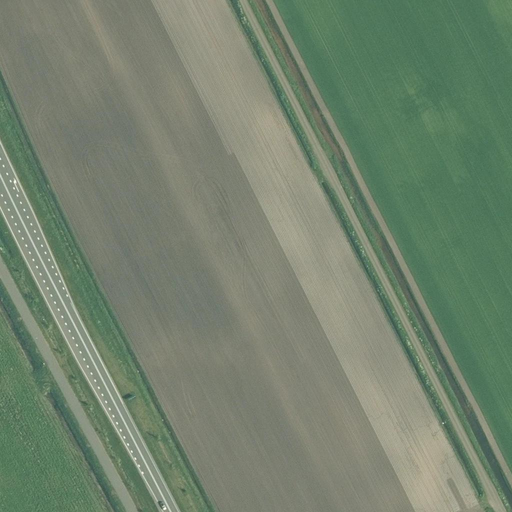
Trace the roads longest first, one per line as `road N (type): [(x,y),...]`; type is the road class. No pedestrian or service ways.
road 1 (unclassified): [(498,511),(241,0)]
road 2 (trunk): [(165,511),(0,187)]
road 3 (unclassified): [(130,511),(0,269)]
